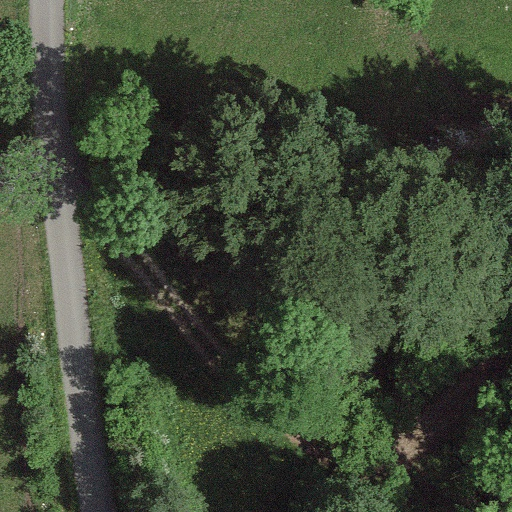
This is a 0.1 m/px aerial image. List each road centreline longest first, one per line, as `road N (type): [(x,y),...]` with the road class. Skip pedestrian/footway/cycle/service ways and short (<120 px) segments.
road 1 (track): [(61,172),(187,317),(341,453),(407,426),(511,360)]
road 2 (unclassified): [(51,0),(61,172),(109,511)]
